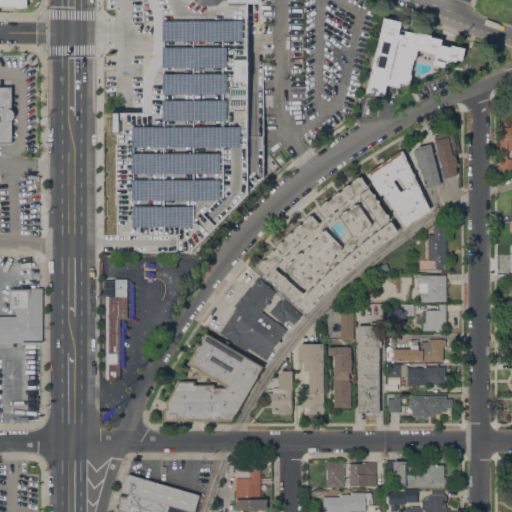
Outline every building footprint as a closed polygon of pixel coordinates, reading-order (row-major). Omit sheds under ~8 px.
[(142,84),(142,80),(144,76),(145,72),(146,68),(148,65),(150,61),(153,58),(153,31),(152,14),(149,6),(147,0),(259,0),(259,2),(246,2),(246,31),(246,193),(189,250),(175,250),(175,234),(116,234),(116,202),(115,202),(114,143),(116,143),(116,132),(110,132),(110,113),(141,113),(141,88),(142,84)] [(383,17),(400,21),(397,33),(403,35),(404,30),(416,33),(416,32),(430,35),(430,36),(441,39),(439,44),(449,47),(449,44),(463,48),(461,60),(455,59),(454,62),(446,60),(446,63),(444,62),(443,67),(434,65),(431,64),(434,53),(417,49),(414,59),(413,59),(409,74),(411,75),(408,85),(399,82),(398,87),(385,84),(383,97),(365,93),(383,17)] [(0,87),(11,87),(11,110),(12,110),(13,111),(13,113),(13,116),(13,118),(12,119),(11,121),(11,143),(0,142),(0,87)] [(511,158),(511,172),(498,172),(499,118),(511,118),(511,150),(507,150),(507,158),(511,158)] [(437,134),(437,133),(452,130),(456,148),(454,148),(456,154),(455,154),(456,159),(455,159),(457,166),(454,166),(457,175),(444,178),(433,135),(437,134)] [(413,149),(417,148),(416,146),(430,143),(440,184),(427,187),(425,179),(422,179),(419,168),(418,169),(413,149)] [(382,193),(379,195),(370,182),(372,182),(366,173),(368,172),(368,171),(400,149),(429,209),(404,226),(382,193)] [(310,216),(318,209),(316,207),(325,200),(326,201),(333,195),(332,195),(337,191),(338,192),(341,190),(340,188),(347,183),(348,184),(351,182),(350,181),(357,176),(358,177),(360,176),(366,185),(333,210),(335,213),(331,215),(330,213),(324,218),(325,219),(319,224),(319,223),(298,241),(265,275),(256,268),(257,266),(256,265),(263,259),(264,260),(266,257),(265,256),(272,249),(273,250),(275,248),(274,247),(280,240),(281,242),(284,239),(283,238),(289,231),(291,233),(293,231),(292,229),(298,223),(300,224),(302,222),(301,221),(308,214),(310,216)] [(367,187),(372,194),(373,193),(375,195),(373,196),(376,200),(377,199),(379,202),(377,202),(385,214),(386,213),(388,216),(387,217),(389,219),(379,226),(377,223),(366,206),(366,207),(363,202),(358,194),(367,187)] [(338,215),(340,214),(340,213),(345,209),(346,211),(349,209),(348,207),(354,203),(354,205),(357,203),(371,224),(369,225),(370,226),(367,228),(366,228),(364,230),(363,229),(360,231),(360,232),(358,234),(355,236),(354,235),(352,236),(338,215)] [(395,231),(396,232),(388,238),(387,237),(384,239),(385,240),(378,246),(377,244),(375,245),(376,247),(369,252),(369,251),(365,254),(366,255),(359,261),(358,260),(357,261),(358,262),(350,268),(350,267),(347,269),(348,271),(341,276),(340,275),(338,277),(339,278),(333,284),(332,283),(329,285),(330,287),(324,293),(322,292),(321,294),(322,295),(316,301),(315,300),(312,303),(313,304),(307,311),(305,310),(304,311),(296,303),(305,294),(304,293),(306,291),(307,292),(321,278),(320,277),(324,274),(339,261),(338,261),(342,257),(343,258),(358,245),(357,244),(361,241),(362,242),(377,230),(377,229),(379,228),(380,228),(390,220),(396,230),(395,231)] [(435,260),(428,260),(427,234),(433,234),(433,223),(445,222),(445,268),(435,268),(435,260)] [(290,259),(291,261),(293,258),(292,257),(297,252),(298,253),(300,251),(302,253),(303,251),(302,250),(307,245),(308,247),(311,244),(309,243),(314,238),(315,239),(317,238),(316,237),(317,235),(316,234),(321,229),(322,231),(324,228),(341,246),(339,248),(341,249),(336,254),(335,253),(334,254),(335,255),(333,257),(334,258),(329,262),(328,261),(325,264),(326,265),(321,270),(321,269),(319,271),(317,269),(315,271),(316,272),(312,276),(311,275),(308,278),(309,279),(304,284),(303,283),(302,284),(284,267),(286,265),(285,264),(290,259)] [(295,302),(293,300),(292,301),(289,299),(290,298),(280,288),(279,289),(276,287),(277,286),(275,284),(274,285),(271,282),(272,281),(267,277),(274,268),(281,275),(282,274),(286,278),(300,291),(301,291),(303,293),(295,302)] [(446,274),(446,301),(428,301),(418,301),(418,292),(427,292),(427,282),(418,282),(418,274),(446,274)] [(243,293),(247,287),(249,289),(258,277),(275,291),(270,297),(271,298),(262,309),(243,293)] [(104,295),(113,295),(113,280),(113,278),(125,278),(125,318),(118,318),(118,379),(104,379),(104,295)] [(113,280),(102,280),(102,295),(104,295),(113,295),(113,280)] [(0,315),(14,315),(14,309),(7,309),(7,287),(23,287),(40,287),(40,341),(0,341),(0,315)] [(260,310),(275,322),(276,321),(286,329),(278,339),(281,341),(274,350),(272,349),(266,359),(248,347),(246,351),(219,332),(234,312),(233,311),(236,307),(233,305),(243,293),(262,309),(260,310)] [(276,304),(275,303),(277,301),(278,301),(279,300),(281,301),(283,298),(293,307),(293,308),(301,315),(293,324),(288,319),(286,321),(285,320),(282,323),(269,311),(276,304)] [(340,304),(353,304),(353,338),(340,339),(340,304)] [(414,304),(414,315),(400,315),(400,304),(414,304)] [(425,309),(438,309),(438,304),(445,304),(445,321),(442,321),(442,329),(422,330),(422,323),(414,323),(414,314),(418,314),(425,310),(425,309)] [(357,325),(370,325),(370,322),(378,322),(378,340),(381,340),(381,347),(379,347),(379,413),(357,413),(357,325)] [(194,380),(194,384),(214,384),(214,387),(224,387),(224,386),(186,364),(204,332),(216,338),(217,336),(225,341),(223,343),(263,366),(231,421),(162,421),(163,408),(165,408),(165,402),(178,380),(194,380)] [(445,346),(443,346),(443,361),(414,361),(414,360),(408,360),(408,361),(404,361),(404,360),(403,360),(403,361),(396,361),(396,360),(392,360),(392,348),(410,348),(410,340),(412,340),(412,342),(418,342),(418,349),(420,349),(420,341),(427,341),(427,338),(442,338),(442,339),(445,339),(445,346)] [(299,392),(308,392),(308,370),(302,370),(303,362),(299,362),(299,358),(297,358),(297,346),(300,343),(323,343),(323,387),(324,387),(323,406),(324,406),(324,414),(309,413),(309,412),(304,412),(304,407),(299,407),(299,392)] [(347,346),(347,347),(350,347),(350,360),(351,360),(351,366),(350,366),(350,372),(352,372),(352,375),(348,375),(348,382),(350,382),(351,407),(334,407),(333,401),(332,402),(332,399),(333,399),(333,392),(332,392),(332,390),(333,390),(333,355),(327,355),(327,346),(347,346)] [(387,364),(400,363),(400,368),(405,368),(405,376),(400,376),(399,376),(399,378),(394,378),(394,376),(387,376),(387,364)] [(407,369),(417,368),(417,367),(420,367),(420,369),(425,369),(425,366),(436,366),(436,364),(438,364),(438,366),(444,366),(444,382),(437,382),(437,384),(433,384),(433,382),(426,382),(426,385),(418,385),(418,387),(415,387),(415,385),(407,385),(407,369)] [(289,370),(289,368),(291,368),(291,413),(277,413),(277,407),(267,407),(267,392),(272,392),(272,388),(277,387),(277,375),(280,370),(289,370)] [(400,412),(387,412),(387,398),(391,398),(391,393),(399,393),(399,397),(400,397),(400,399),(400,412)] [(446,395),(446,398),(452,398),(452,411),(439,411),(439,414),(430,414),(430,416),(428,416),(428,417),(422,417),(422,416),(411,416),(411,406),(409,406),(409,395),(446,395)] [(393,486),(392,475),(386,475),(386,460),(393,460),(393,461),(405,461),(405,475),(407,475),(407,474),(421,474),(420,462),(427,461),(428,465),(443,464),(444,477),(446,477),(446,486),(393,486)] [(338,483),(338,487),(326,487),(326,462),(343,462),(343,483),(338,483)] [(349,485),(349,463),(356,463),(356,462),(375,462),(375,470),(381,470),(381,482),(376,482),(376,485),(349,485)] [(235,500),(235,477),(234,477),(234,464),(260,465),(260,500),(235,500)] [(198,498),(194,511),(190,511),(169,505),(169,506),(122,493),(127,475),(127,473),(199,494),(198,498)] [(403,501),(403,502),(394,502),(394,490),(416,490),(416,501),(403,501)] [(423,499),(430,494),(431,494),(431,491),(443,491),(443,494),(444,494),(446,496),(446,499),(444,500),(442,500),(442,504),(443,504),(444,505),(444,506),(445,506),(445,511),(405,511),(405,508),(408,508),(408,506),(410,506),(410,505),(412,505),(412,506),(420,506),(420,501),(421,501),(421,499),(423,499)] [(323,511),(323,496),(339,496),(339,494),(350,494),(350,492),(365,492),(371,492),(371,498),(369,498),(369,504),(365,504),(365,510),(350,511),(323,511)] [(121,511),(117,511),(118,510),(116,510),(117,507),(116,507),(116,506),(116,505),(117,504),(118,504),(118,501),(119,502),(122,493),(169,506),(167,511),(121,511)]
